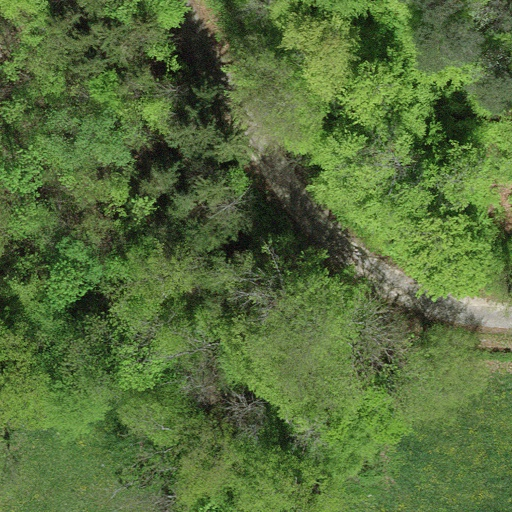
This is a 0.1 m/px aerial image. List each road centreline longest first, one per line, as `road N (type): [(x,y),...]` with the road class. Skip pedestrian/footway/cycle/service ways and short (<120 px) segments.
road 1 (track): [(511,313),(474,314),(385,282),(303,208),(175,0)]
road 2 (track): [(511,104),(446,114),(336,0)]
